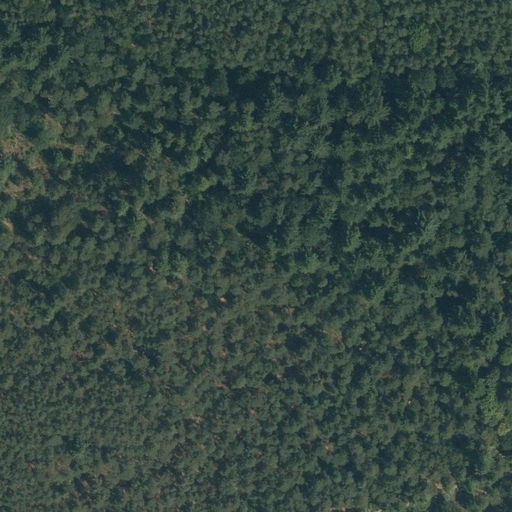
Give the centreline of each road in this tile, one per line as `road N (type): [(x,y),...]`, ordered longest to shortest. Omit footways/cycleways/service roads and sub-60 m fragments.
road 1 (track): [(511,50),(260,64),(38,0)]
road 2 (track): [(511,221),(300,396)]
road 3 (track): [(300,396),(244,467),(231,490),(232,511)]
road 4 (unclassified): [(381,511),(511,468)]
